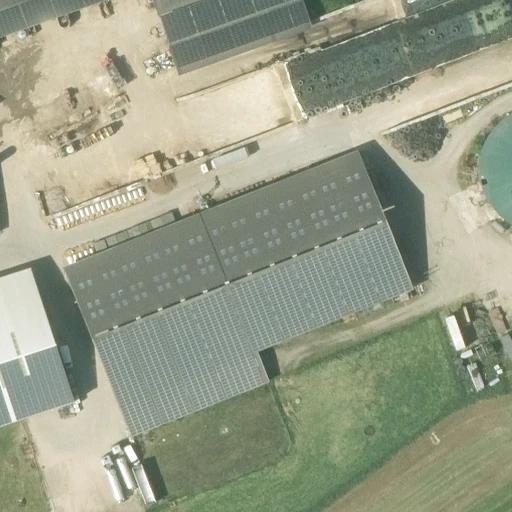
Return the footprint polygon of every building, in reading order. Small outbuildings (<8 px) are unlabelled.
[(0,0),(0,39),(110,0),(0,0)] [(151,0),(168,47),(300,0),(299,0),(151,0)] [(300,0),(168,47),(176,70),(308,23),(300,0)] [(429,68),(444,108),(511,82),(511,0),(416,0),(422,14),(352,40),(370,90),(429,68)] [(41,212),(307,127),(286,65),(251,76),(256,94),(236,101),(234,94),(143,123),(130,83),(12,121),(41,212)] [(479,164),(481,188),(492,210),(511,225),(511,116),(502,122),(486,141),(479,164)] [(356,156),(65,271),(131,437),(265,383),(253,352),(410,290),(356,156)] [(0,280),(0,300),(37,289),(30,270),(0,280)] [(37,289),(0,300),(0,428),(74,404),(37,289)]
